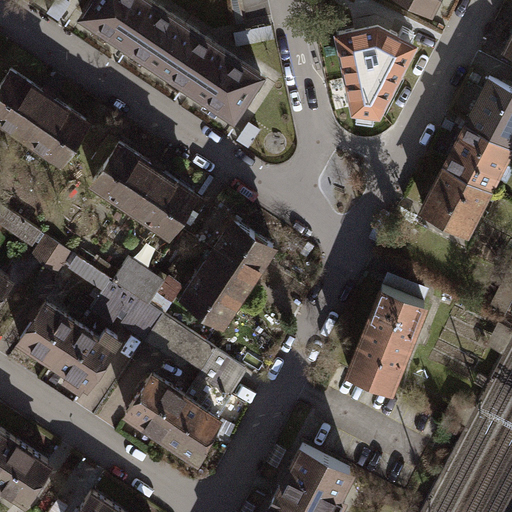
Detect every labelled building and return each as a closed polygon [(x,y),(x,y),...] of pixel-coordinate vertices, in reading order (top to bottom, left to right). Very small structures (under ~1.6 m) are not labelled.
[(149,0),(92,0),(83,13),(123,39),(149,0)] [(186,23),(152,0),(149,0),(123,39),(159,63),(186,23)] [(413,0),(431,10),(436,0),(413,0)] [(511,14),(501,38),(511,43),(511,14)] [(380,109),(414,41),(380,22),(339,35),(356,106),(380,109)] [(222,46),(186,23),(159,63),(195,87),(222,46)] [(263,73),(222,46),(195,87),(235,114),(263,73)] [(50,93),(13,69),(0,87),(0,118),(23,134),(50,93)] [(511,85),(482,71),(461,113),(510,138),(511,134),(511,85)] [(87,118),(50,93),(23,134),(60,159),(87,118)] [(461,113),(439,155),(489,180),(510,138),(461,113)] [(159,167),(120,141),(93,182),(132,208),(159,167)] [(439,155),(418,197),(468,222),(489,180),(439,155)] [(197,192),(159,167),(132,208),(169,233),(197,192)] [(0,201),(0,215),(3,217),(9,208),(0,201)] [(44,266),(60,243),(9,208),(3,217),(40,243),(30,256),(44,266)] [(235,218),(211,254),(251,280),(275,244),(235,218)] [(104,287),(110,279),(60,243),(44,266),(54,272),(64,258),(104,287)] [(211,254),(187,292),(227,318),(251,280),(211,254)] [(0,296),(15,274),(0,264),(0,296)] [(110,279),(104,287),(93,306),(115,319),(124,305),(131,310),(125,320),(149,335),(163,312),(110,279)] [(424,300),(384,284),(350,367),(391,383),(424,300)] [(80,322),(46,300),(20,339),(54,361),(80,322)] [(163,312),(149,335),(203,369),(218,347),(163,312)] [(101,336),(80,322),(54,361),(88,384),(120,336),(107,328),(101,336)] [(218,347),(203,369),(187,394),(219,416),(246,367),(218,347)] [(187,394),(153,372),(128,410),(162,433),(187,394)] [(219,416),(187,394),(162,433),(200,458),(221,418),(219,416)] [(0,454),(15,433),(0,422),(0,454)] [(50,456),(15,433),(0,454),(0,479),(24,495),(50,456)] [(274,499),(267,511),(327,511),(351,466),(304,442),(281,486),(280,485),(273,498),(274,499)] [(124,511),(126,511),(93,489),(76,511),(124,511)]
